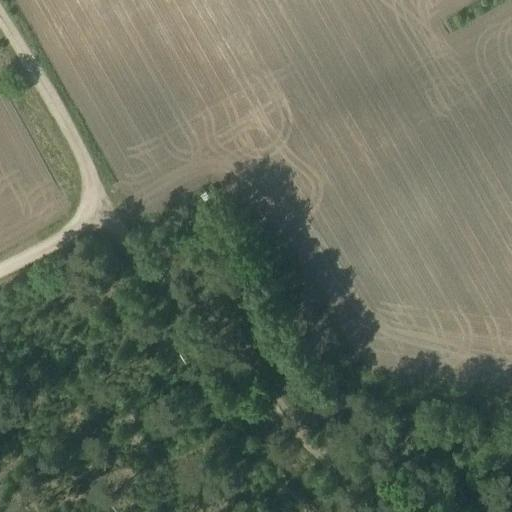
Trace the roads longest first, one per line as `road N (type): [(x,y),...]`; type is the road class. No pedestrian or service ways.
road 1 (track): [(94,210),(181,301),(242,345),(313,450),(391,511)]
road 2 (track): [(0,7),(93,177),(94,210),(0,266)]
